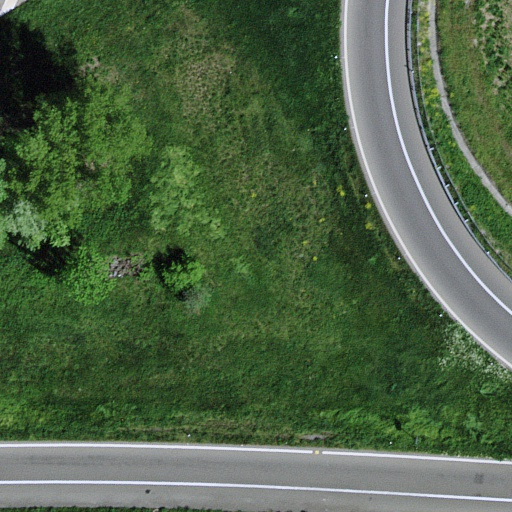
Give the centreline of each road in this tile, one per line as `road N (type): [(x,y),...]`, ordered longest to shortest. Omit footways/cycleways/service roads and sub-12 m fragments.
road 1 (motorway): [(0,470),(511,490)]
road 2 (motorway): [(511,338),(435,255),(397,182),(372,99),(369,0)]
